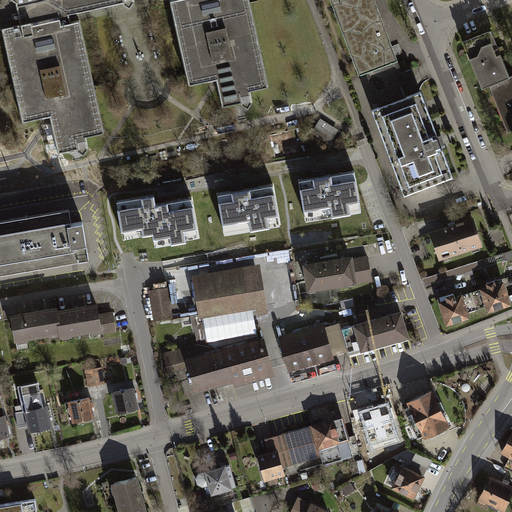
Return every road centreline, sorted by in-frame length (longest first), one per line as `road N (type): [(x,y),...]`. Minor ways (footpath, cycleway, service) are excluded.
road 1 (tertiary): [(442,355),(166,435)]
road 2 (residential): [(442,355),(362,140)]
road 3 (residential): [(427,25),(498,199)]
road 4 (residential): [(166,435),(125,257)]
road 5 (tertiary): [(155,438),(0,472)]
road 6 (secondary): [(439,511),(511,394)]
